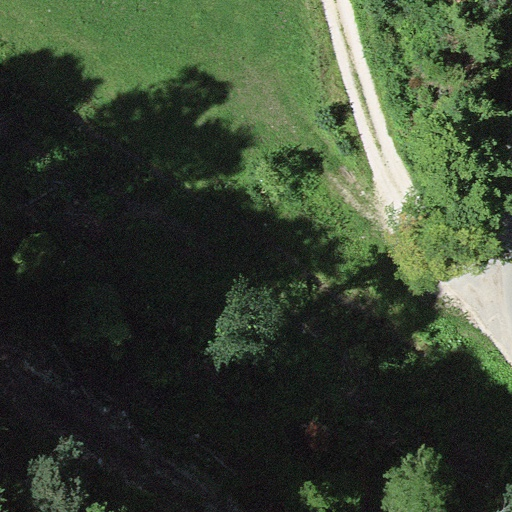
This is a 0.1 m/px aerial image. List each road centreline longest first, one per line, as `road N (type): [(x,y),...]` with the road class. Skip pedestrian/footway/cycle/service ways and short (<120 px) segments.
road 1 (track): [(511,313),(416,247),(372,145),(335,0)]
road 2 (track): [(0,355),(216,511)]
